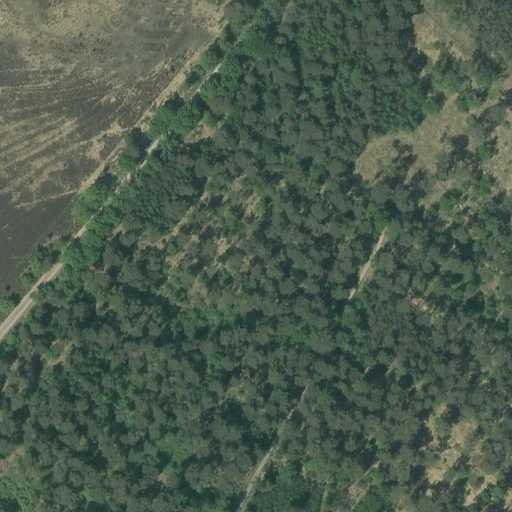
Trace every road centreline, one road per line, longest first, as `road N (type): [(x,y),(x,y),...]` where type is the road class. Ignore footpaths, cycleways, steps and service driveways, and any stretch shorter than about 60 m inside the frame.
road 1 (track): [(237,511),(403,219),(470,252)]
road 2 (track): [(0,324),(166,130)]
road 3 (track): [(403,219),(189,102)]
road 4 (track): [(166,130),(274,0)]
